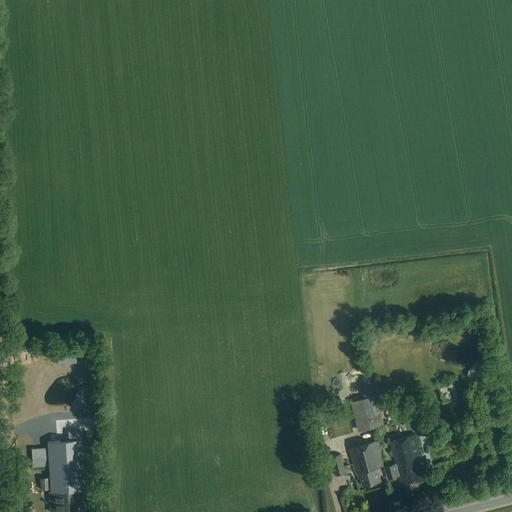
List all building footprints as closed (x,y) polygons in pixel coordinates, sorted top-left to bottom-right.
[(470,376),(475,381),(484,372),(478,367),(470,376)] [(74,416),(78,377),(65,376),(62,406),(68,406),(68,416),(74,416)] [(360,435),(374,431),(367,398),(353,401),(360,435)] [(329,402),(331,415),(345,413),(343,400),(329,402)] [(396,464),(385,467),(388,480),(399,476),(402,487),(405,486),(408,497),(423,493),(420,483),(428,480),(416,435),(390,443),(396,464)] [(77,511),(77,501),(76,491),(85,490),(82,440),(50,442),(53,503),(57,503),(57,511),(77,511)] [(377,469),(385,467),(378,442),(349,450),(356,474),(359,474),(362,487),(381,482),(377,469)] [(341,454),(331,457),(336,476),(346,473),(341,454)] [(32,459),(32,467),(49,467),(49,458),(32,459)] [(40,479),(41,490),(50,490),(49,478),(40,479)]
